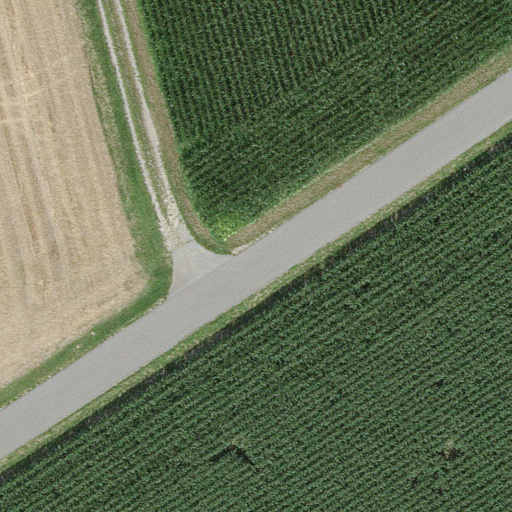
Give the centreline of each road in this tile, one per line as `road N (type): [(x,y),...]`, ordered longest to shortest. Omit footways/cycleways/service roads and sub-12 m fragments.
road 1 (unclassified): [(0,433),(511,93)]
road 2 (track): [(110,0),(191,306)]
